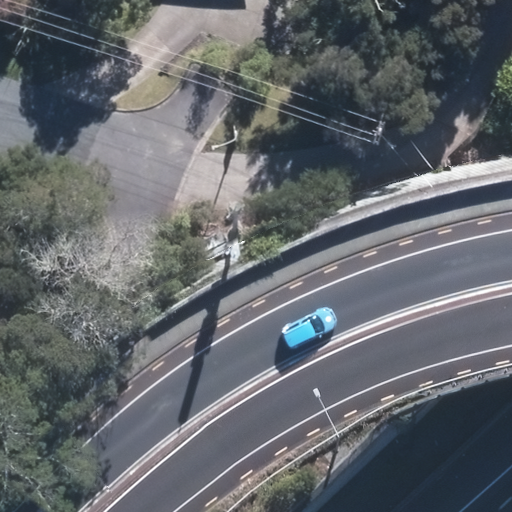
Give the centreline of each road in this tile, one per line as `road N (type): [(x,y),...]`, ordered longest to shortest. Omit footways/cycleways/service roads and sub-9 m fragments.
road 1 (secondary): [(51,511),(167,408),(292,330),(367,296),(511,258)]
road 2 (tertiary): [(511,320),(330,379),(268,414),(141,511)]
road 3 (residential): [(154,177),(0,109)]
